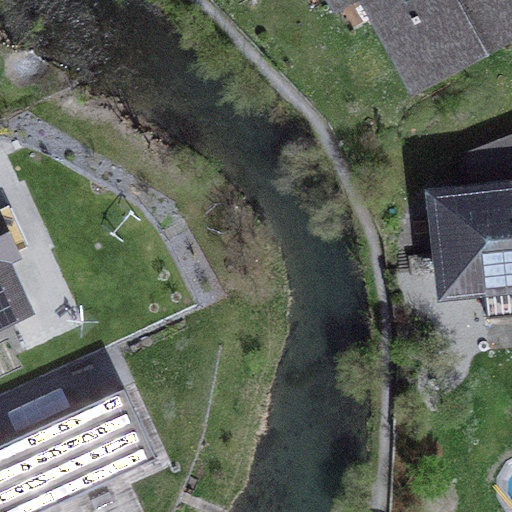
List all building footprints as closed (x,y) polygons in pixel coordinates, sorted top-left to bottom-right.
[(483,50),(475,35),(511,14),(511,6),(508,0),(366,0),(415,87),(483,50)] [(511,34),(511,14),(475,35),(483,50),(511,34)] [(511,136),(467,154),(471,192),(468,193),(469,205),(437,208),(446,292),(485,288),(511,285),(511,136)] [(437,208),(469,205),(468,193),(436,196),(437,208)] [(0,234),(10,257),(28,248),(9,206),(0,209),(0,234)] [(0,324),(25,313),(1,261),(10,257),(0,234),(0,324)] [(488,319),(511,316),(511,285),(485,288),(488,319)] [(37,511),(157,458),(125,388),(0,445),(0,511),(37,511)]
